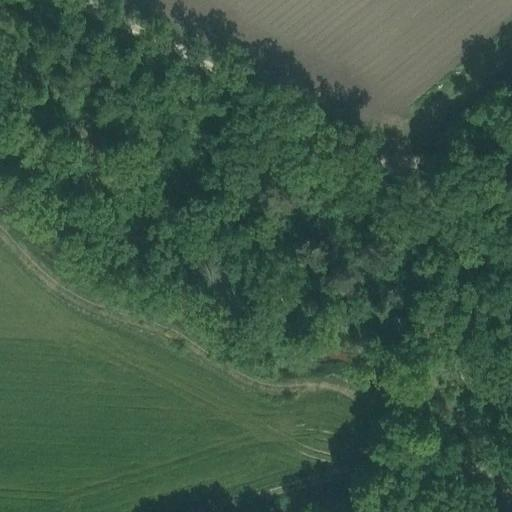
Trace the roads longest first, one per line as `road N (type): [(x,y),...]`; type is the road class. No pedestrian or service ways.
road 1 (track): [(80,0),(192,56),(320,137),(398,171),(511,133)]
road 2 (track): [(511,469),(343,475),(195,511)]
road 3 (track): [(511,256),(398,171)]
